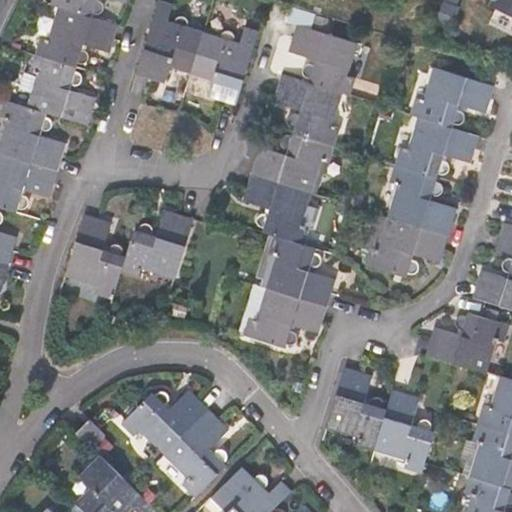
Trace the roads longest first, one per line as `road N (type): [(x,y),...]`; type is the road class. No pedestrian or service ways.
road 1 (residential): [(298,446),(342,324),(399,323),(454,286),(511,111)]
road 2 (residential): [(278,13),(222,170),(198,175),(96,156)]
road 3 (residential): [(298,446),(215,361),(157,354),(114,361),(65,393)]
road 4 (residential): [(96,156),(55,234),(29,359)]
road 5 (residential): [(96,156),(145,0)]
